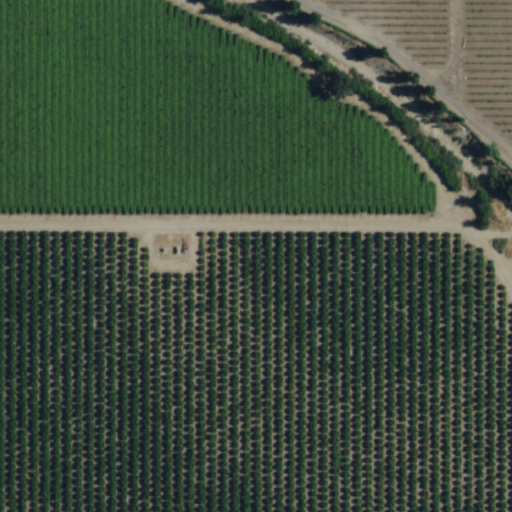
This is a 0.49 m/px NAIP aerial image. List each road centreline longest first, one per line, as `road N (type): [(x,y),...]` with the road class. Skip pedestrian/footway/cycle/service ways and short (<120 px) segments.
road 1 (residential): [(511,231),(466,256),(388,199),(0,197)]
road 2 (residential): [(511,389),(466,256)]
